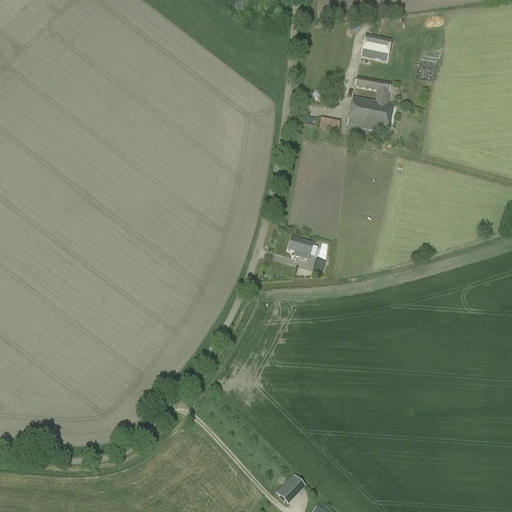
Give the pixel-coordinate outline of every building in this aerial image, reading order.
[(249,14),(250,0),(235,0),(234,13),(249,14)] [(387,64),(391,42),(365,36),(359,64),(370,66),(372,60),(387,64)] [(353,99),(348,128),(347,128),(345,134),(358,136),(359,130),(387,135),(392,106),(388,106),(391,85),(356,79),(354,89),(376,93),(375,103),(353,99)] [(338,133),(340,122),(321,119),(319,130),(338,133)] [(312,246),(291,240),(288,252),(295,254),(294,258),(308,262),(312,246)] [(321,276),(325,264),(315,261),(311,273),(321,276)] [(294,475),(275,493),(288,506),(306,488),(294,475)]
